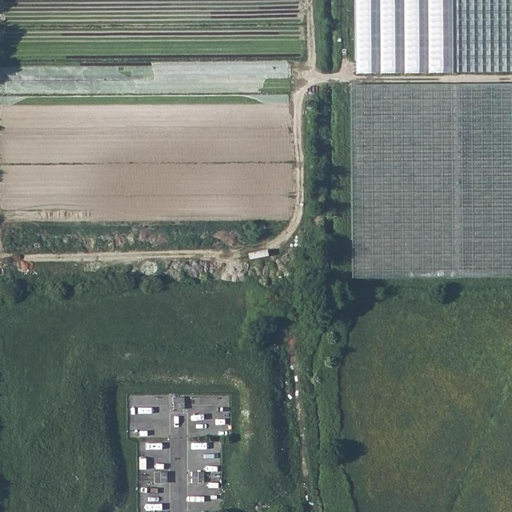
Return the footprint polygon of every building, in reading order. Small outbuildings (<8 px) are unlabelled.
[(511,0),(348,0),(349,74),(511,71),(511,0)] [(511,83),(349,84),(351,278),(511,276),(511,83)] [(228,421),(213,420),(213,435),(228,435),(228,421)] [(203,472),(193,471),(193,482),(203,482),(203,472)] [(157,472),(157,481),(168,482),(168,472),(157,472)] [(219,485),(205,485),(205,501),(220,501),(219,485)]
